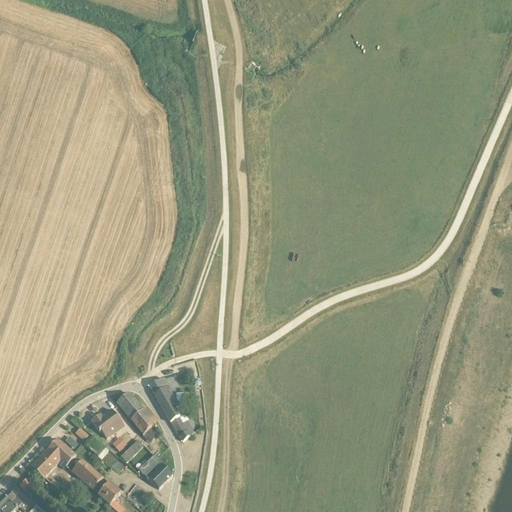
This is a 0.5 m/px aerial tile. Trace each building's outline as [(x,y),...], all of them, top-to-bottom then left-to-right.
[(179,443),(186,437),(176,416),(175,416),(174,416),(179,413),(167,393),(164,386),(164,385),(149,391),(179,443)] [(128,400),(116,409),(142,441),(149,449),(153,445),(153,443),(157,439),(151,433),(154,432),(155,433),(156,432),(128,399),(141,415),(128,400)] [(101,421),(90,428),(93,431),(99,439),(101,438),(106,446),(124,433),(117,423),(116,423),(111,416),(102,422),(101,421)] [(80,434),(75,439),(86,449),(90,443),(80,434)] [(190,441),(186,437),(179,443),(183,448),(190,441)] [(201,440),(196,438),(187,454),(192,456),(201,440)] [(201,439),(191,460),(196,463),(206,441),(201,439)] [(108,456),(93,443),(86,452),(101,465),(108,456)] [(126,450),(119,443),(111,450),(118,458),(126,450)] [(57,446),(45,458),(63,475),(66,473),(76,462),(57,446)] [(127,469),(143,453),(137,447),(120,463),(127,469)] [(32,472),(43,485),(57,470),(45,458),(32,472)] [(152,459),(146,465),(150,471),(148,474),(153,479),(148,484),(158,495),(172,482),(152,459)] [(103,484),(82,467),(72,478),(92,497),(103,484)] [(49,482),(46,486),(59,496),(62,493),(49,482)] [(38,493),(27,483),(19,492),(30,503),(38,493)] [(109,489),(103,484),(92,497),(108,511),(120,511),(115,507),(112,509),(121,499),(109,489)] [(8,496),(0,504),(0,511),(18,511),(22,509),(15,503),(16,503),(8,496)]
